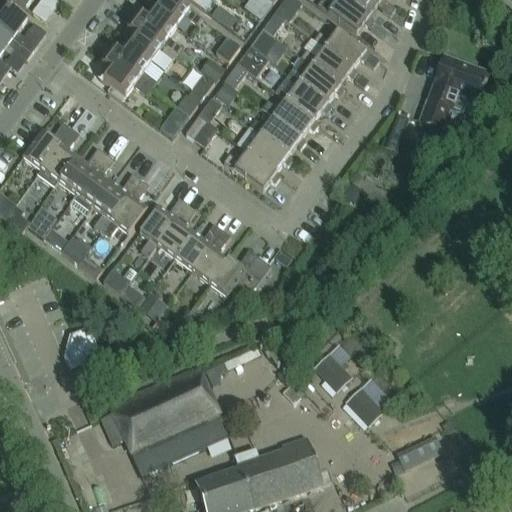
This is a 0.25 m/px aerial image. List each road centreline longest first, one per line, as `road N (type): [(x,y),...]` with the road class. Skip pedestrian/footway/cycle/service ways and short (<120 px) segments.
road 1 (residential): [(46,65),(274,222),(386,101),(421,0)]
road 2 (residential): [(67,511),(0,369)]
